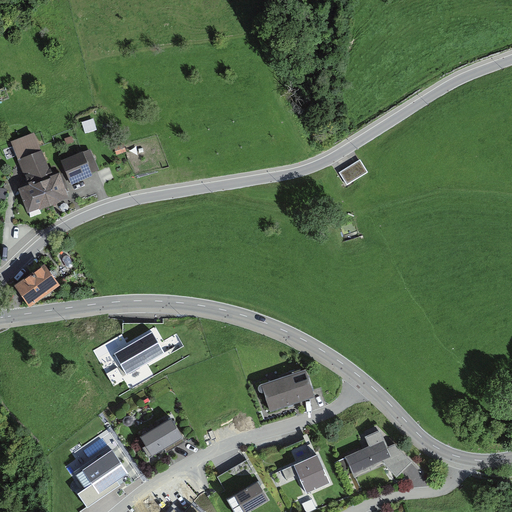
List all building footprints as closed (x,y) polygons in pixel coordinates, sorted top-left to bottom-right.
[(30,134),(9,144),(27,187),(49,177),(30,134)] [(74,135),(66,138),(69,144),(76,141),(74,135)] [(122,145),(113,148),(116,156),(125,153),(122,145)] [(81,154),(60,163),(70,184),(90,175),(81,154)] [(361,161),(340,173),(348,186),(368,174),(361,161)] [(65,199),(55,175),(49,177),(35,183),(45,207),(65,199)] [(45,207),(35,183),(27,187),(15,192),(25,216),(45,207)] [(64,257),(63,261),(68,268),(72,268),(74,264),(69,257),(64,257)] [(45,264),(11,287),(26,308),(59,285),(45,264)] [(313,395),(305,370),(257,386),(265,410),(313,395)] [(137,438),(150,458),(179,438),(166,418),(137,438)] [(366,447),(344,456),(352,476),(381,464),(395,477),(410,461),(390,442),(383,445),(377,429),(361,435),(366,447)] [(76,491),(85,506),(133,479),(114,444),(72,468),(83,488),(76,491)] [(94,445),(82,452),(86,459),(98,452),(94,445)] [(331,484),(314,452),(290,465),(307,497),(331,484)] [(243,511),(268,499),(246,459),(215,477),(234,511),(243,511)]
